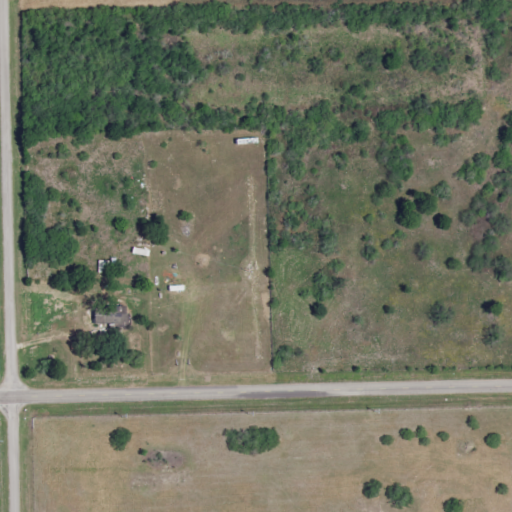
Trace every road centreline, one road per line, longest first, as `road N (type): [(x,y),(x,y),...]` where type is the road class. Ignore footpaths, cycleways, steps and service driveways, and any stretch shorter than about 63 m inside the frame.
road 1 (tertiary): [(511,389),(0,402)]
road 2 (residential): [(16,511),(5,0)]
